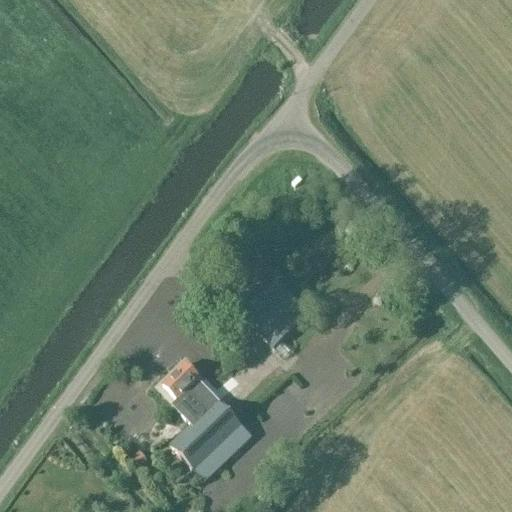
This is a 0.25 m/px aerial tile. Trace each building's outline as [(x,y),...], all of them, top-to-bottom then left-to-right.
[(224,269),(234,292),(274,274),(263,252),(224,269)] [(272,352),(309,319),(278,284),(241,317),(272,352)] [(162,389),(177,405),(172,409),(192,430),(182,439),(169,451),(204,487),(251,442),(198,387),(200,385),(184,369),(162,389)] [(313,389),(328,404),(337,395),(322,380),(313,389)] [(148,466),(140,455),(130,463),(138,474),(148,466)]
